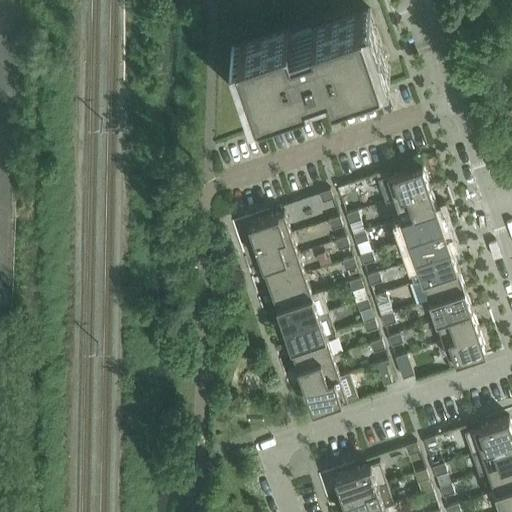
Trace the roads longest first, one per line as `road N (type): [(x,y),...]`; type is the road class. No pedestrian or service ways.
road 1 (residential): [(511,366),(272,453),(292,511)]
road 2 (residential): [(459,99),(227,181)]
